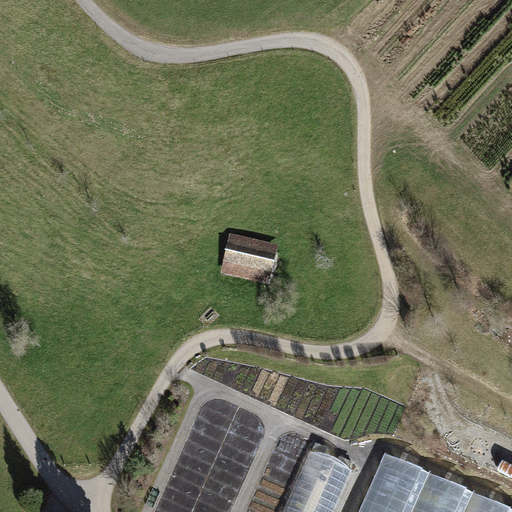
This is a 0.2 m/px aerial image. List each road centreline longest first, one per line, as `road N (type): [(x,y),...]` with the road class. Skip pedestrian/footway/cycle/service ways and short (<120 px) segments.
road 1 (residential): [(79,507),(112,473),(166,375),(191,347),(233,337),(343,351),(375,337),(390,309),(367,190),(367,94),(354,61),(315,43),(148,61),(84,0)]
road 2 (unclassified): [(0,394),(79,507)]
